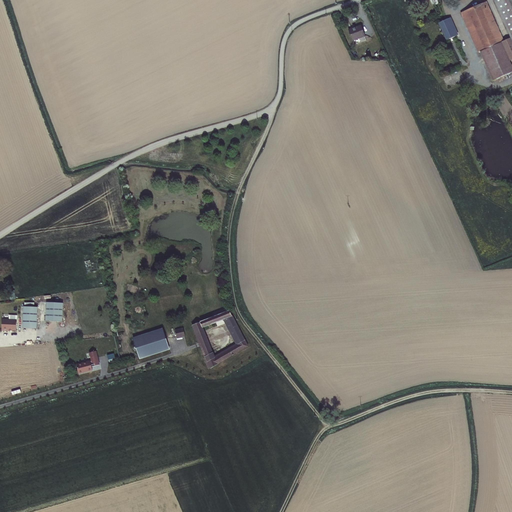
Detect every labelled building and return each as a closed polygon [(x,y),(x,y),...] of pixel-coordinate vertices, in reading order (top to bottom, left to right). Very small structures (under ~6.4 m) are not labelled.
[(511,0),(493,0),(510,38),(511,41),(511,0)] [(487,1),(460,13),(478,52),(480,51),(493,81),(511,72),(511,65),(510,61),(511,60),(511,41),(510,38),(504,41),(487,1)] [(451,17),(440,22),(448,40),(460,35),(451,17)] [(362,26),(348,30),(352,41),(366,36),(362,26)] [(63,303),(47,302),(45,322),(63,322),(63,303)] [(24,306),(23,328),(37,329),(38,307),(24,306)] [(230,311),(192,325),(210,369),(248,346),(230,311)] [(2,331),(10,331),(10,330),(17,331),(18,321),(3,320),(2,331)] [(175,330),(177,338),(185,336),(183,328),(175,330)] [(133,338),(140,361),(170,351),(163,329),(133,338)] [(77,364),(79,373),(93,370),(92,366),(99,364),(96,352),(88,354),(90,360),(80,363),(80,364),(77,364)]
